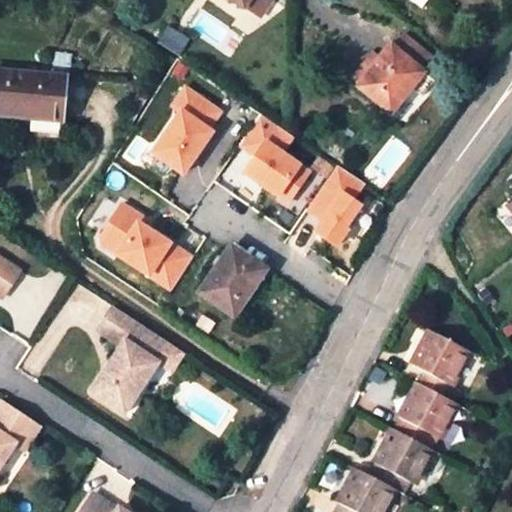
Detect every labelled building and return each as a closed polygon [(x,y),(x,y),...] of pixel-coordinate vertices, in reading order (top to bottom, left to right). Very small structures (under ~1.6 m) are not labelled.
[(437,81),(394,47),(383,60),(375,53),(354,78),(362,85),(361,87),(394,112),(413,87),(424,96),(437,81)] [(0,114),(49,118),(50,98),(60,99),(62,77),(0,70),(0,114)] [(180,110),(152,151),(183,172),(211,130),(207,128),(220,110),(184,86),(172,105),(180,110)] [(50,98),(49,118),(58,119),(60,99),(50,98)] [(262,113),(242,142),(259,153),(247,170),(290,199),(309,172),(288,158),(292,152),(286,148),(295,135),(262,113)] [(339,164),(309,207),(325,219),(317,231),(337,245),(348,230),(346,228),(362,205),(354,199),(366,182),(339,164)] [(122,204),(100,238),(101,245),(172,290),(193,258),(147,229),(139,223),(143,217),(122,204)] [(151,223),(143,217),(139,223),(147,229),(151,223)] [(234,316),(266,269),(252,260),(232,246),(222,260),(218,267),(200,293),(234,316)] [(0,294),(2,296),(20,269),(0,255),(0,294)] [(213,264),(218,267),(222,260),(218,257),(213,264)] [(266,269),(234,316),(238,319),(270,272),(266,269)] [(156,358),(166,342),(114,308),(99,331),(117,343),(90,384),(131,411),(163,363),(156,358)] [(414,362),(424,367),(453,383),(471,350),(431,329),(414,362)] [(424,367),(418,379),(447,394),(453,383),(424,367)] [(447,394),(418,379),(400,414),(429,430),(441,436),(459,401),(447,394)] [(0,469),(16,445),(26,431),(34,437),(40,428),(33,423),(28,421),(1,402),(0,403),(0,469)] [(400,414),(393,426),(423,442),(429,430),(400,414)] [(434,448),(423,442),(393,426),(376,460),(405,476),(416,482),(434,448)] [(25,451),(34,437),(26,431),(16,445),(25,451)] [(399,488),(405,476),(376,460),(370,472),(399,488)] [(359,467),(340,502),(359,511),(386,511),(399,488),(370,472),(359,467)] [(92,490),(78,509),(83,511),(113,511),(117,507),(92,490)] [(359,511),(340,502),(335,511),(359,511)]
